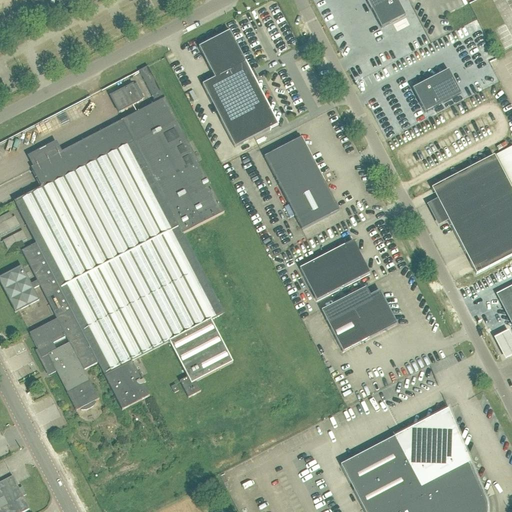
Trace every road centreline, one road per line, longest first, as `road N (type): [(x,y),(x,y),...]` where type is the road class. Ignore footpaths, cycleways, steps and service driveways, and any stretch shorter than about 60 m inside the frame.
road 1 (unclassified): [(511,407),(300,0)]
road 2 (unclassified): [(0,120),(228,0)]
road 3 (tertiary): [(71,511),(0,375)]
